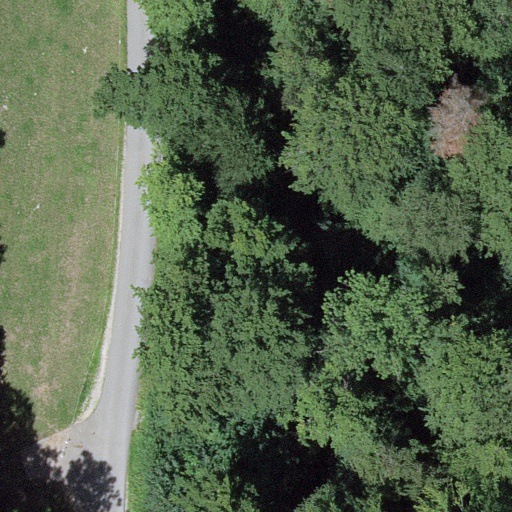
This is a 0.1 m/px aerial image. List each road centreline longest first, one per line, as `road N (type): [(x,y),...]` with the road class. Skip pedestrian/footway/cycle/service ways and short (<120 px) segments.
road 1 (unclassified): [(116,511),(113,427),(146,119),(137,0)]
road 2 (track): [(113,427),(0,473)]
